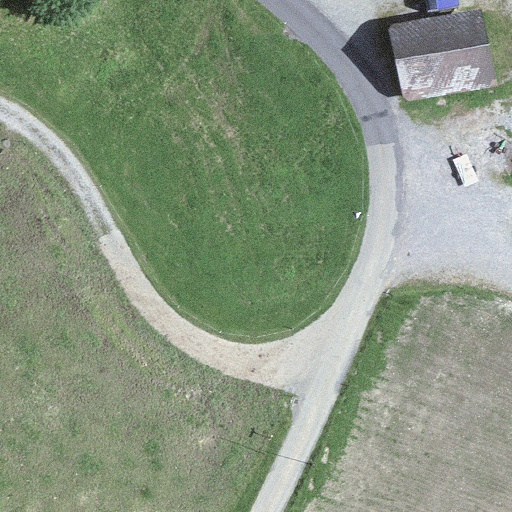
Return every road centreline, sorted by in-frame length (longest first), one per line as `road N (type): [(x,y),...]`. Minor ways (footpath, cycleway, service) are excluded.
road 1 (unclassified): [(261,511),(371,264),(385,166),(365,94),(339,54),(281,0)]
road 2 (track): [(335,352),(273,363),(223,358),(171,340),(102,249),(61,160),(0,103)]
